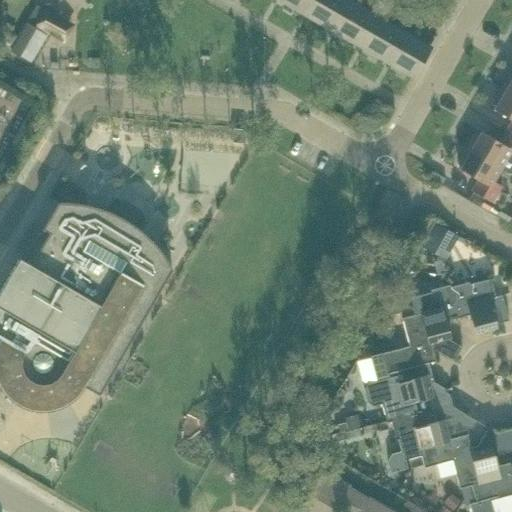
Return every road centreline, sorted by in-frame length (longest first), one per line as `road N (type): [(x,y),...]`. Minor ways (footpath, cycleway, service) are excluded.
road 1 (residential): [(0,242),(85,98),(273,109),(380,171)]
road 2 (residential): [(380,171),(480,0)]
road 3 (residential): [(511,247),(380,171)]
